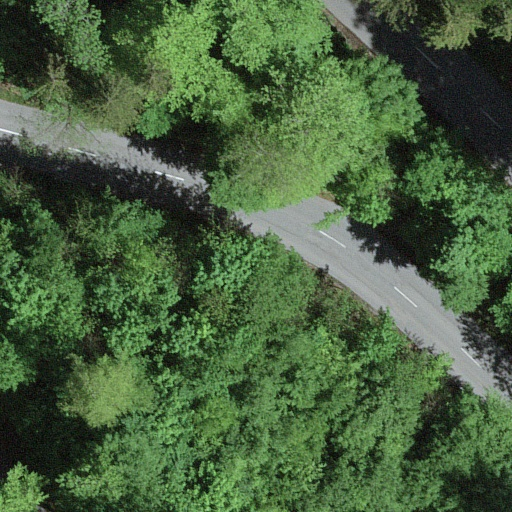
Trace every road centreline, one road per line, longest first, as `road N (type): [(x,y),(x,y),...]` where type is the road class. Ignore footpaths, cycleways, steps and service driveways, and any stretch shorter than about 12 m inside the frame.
road 1 (unclassified): [(0,126),(296,221),(511,384)]
road 2 (unclassified): [(511,135),(380,0)]
